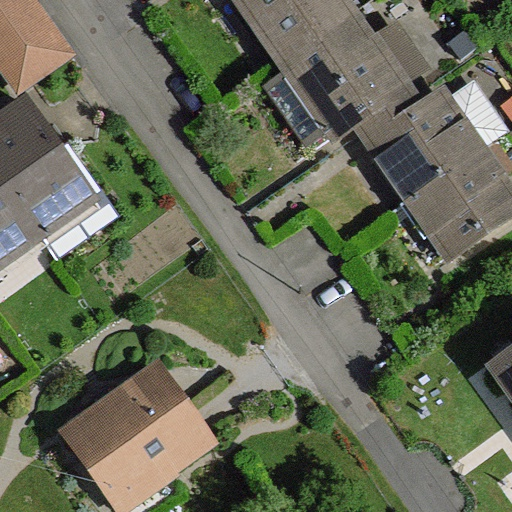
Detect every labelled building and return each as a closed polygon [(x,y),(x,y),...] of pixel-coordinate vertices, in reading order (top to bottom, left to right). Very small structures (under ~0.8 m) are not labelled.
[(30,0),(6,0),(0,4),(0,60),(5,68),(54,33),(30,0)] [(354,18),(341,0),(241,0),(285,64),(354,18)] [(354,18),(285,64),(290,72),(334,133),(337,138),(359,123),(403,92),(354,18)] [(75,61),(54,33),(5,68),(26,95),(75,61)] [(334,133),(290,72),(270,86),(268,94),(306,147),(313,148),(334,133)] [(359,123),(377,148),(421,117),(403,92),(359,123)] [(482,155),(445,101),(421,117),(377,148),(414,203),(482,155)] [(0,301),(112,226),(25,104),(0,121),(0,301)] [(511,213),(511,197),(482,155),(414,203),(451,256),(511,213)] [(211,445),(161,373),(72,436),(125,511),(157,511),(184,492),(170,473),(211,445)]
